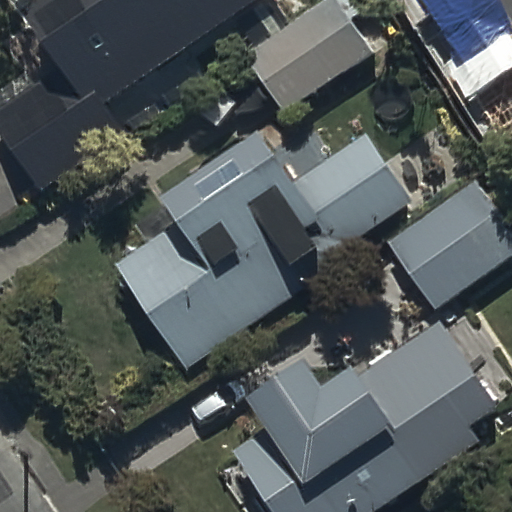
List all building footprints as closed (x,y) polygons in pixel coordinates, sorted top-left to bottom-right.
[(34,0),(20,10),(62,71),(0,113),(0,123),(42,185),(123,130),(104,104),(256,0),(34,0)] [(337,0),(329,0),(245,57),(288,122),(379,61),(337,0)] [(511,0),(415,0),(494,130),(511,119),(511,0)] [(122,272),(131,285),(193,380),(322,296),(312,281),(416,213),(367,140),(295,187),(270,148),(167,216),(179,235),(122,272)] [(511,242),(473,187),(389,245),(439,318),(511,267),(511,242)] [(311,377),(255,415),(272,441),(241,462),(272,511),(396,511),(485,452),(475,437),(503,419),(443,329),(330,405),(311,377)]
